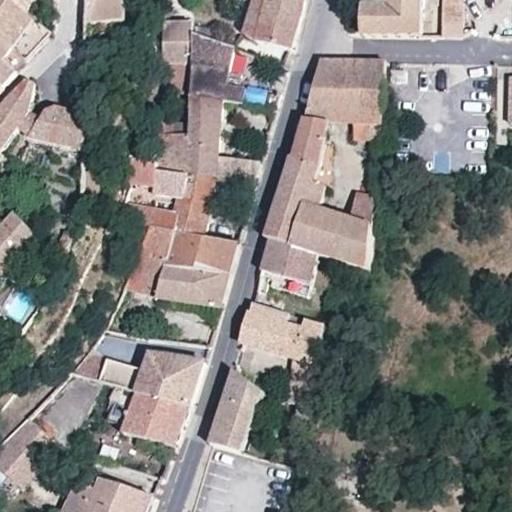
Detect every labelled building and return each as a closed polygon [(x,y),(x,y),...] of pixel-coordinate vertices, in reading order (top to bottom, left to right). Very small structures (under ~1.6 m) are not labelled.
[(23,50),(36,62),(63,36),(37,16),(13,0),(0,0),(0,29),(1,29),(23,50)] [(13,0),(37,16),(48,0),(13,0)] [(92,0),(92,24),(125,25),(124,0),(92,0)] [(300,25),(306,0),(255,0),(246,33),(260,46),(293,53),(300,25)] [(433,10),(438,9),(438,0),(366,0),(367,39),(424,40),(425,14),(432,14),(433,10)] [(447,9),(446,41),(463,41),(463,9),(447,9)] [(192,24),(192,31),(209,38),(211,29),(193,22),(192,24)] [(160,25),(160,56),(189,57),(192,31),(192,24),(160,25)] [(0,69),(11,60),(23,50),(1,29),(0,29),(0,69)] [(192,31),(189,57),(187,92),(187,94),(224,101),(245,105),(248,90),(236,88),(237,76),(228,74),(232,59),(250,65),(254,58),(209,38),(192,31)] [(26,73),(36,62),(23,50),(11,60),(26,73)] [(189,57),(160,56),(158,91),(187,92),(189,57)] [(26,73),(11,60),(0,69),(0,77),(7,84),(10,88),(26,73)] [(314,99),(307,122),(334,123),(358,124),(387,125),(387,88),(388,64),(323,63),(314,99)] [(392,72),(392,83),(407,83),(406,72),(392,72)] [(0,98),(3,96),(10,88),(7,84),(0,77),(0,98)] [(24,127),(35,113),(38,109),(40,101),(37,99),(43,83),(35,79),(9,110),(7,109),(0,115),(0,136),(10,146),(24,127)] [(75,112),(91,118),(91,103),(91,91),(80,88),(75,112)] [(156,171),(217,181),(232,184),(257,188),(262,166),(220,158),(224,101),(187,94),(184,131),(174,130),(176,117),(167,117),(167,111),(158,111),(156,162),(156,171)] [(270,96),(267,109),(278,111),(281,98),(270,96)] [(47,118),(38,136),(37,137),(89,150),(90,144),(91,118),(75,112),(63,108),(49,114),(47,118)] [(31,131),(38,136),(47,118),(40,115),(35,113),(24,127),(31,131)] [(334,123),(307,122),(297,160),(294,159),(268,241),(275,243),(324,258),(345,264),(372,271),(379,200),(358,194),(353,218),(326,211),(333,188),(320,183),(326,164),(334,123)] [(387,125),(358,124),(357,139),(375,139),(375,146),(385,146),(387,125)] [(0,154),(10,146),(0,136),(0,159),(1,159),(0,158),(0,154)] [(128,154),(122,182),(155,189),(156,171),(156,162),(128,154)] [(154,231),(167,234),(206,240),(217,181),(156,171),(155,189),(155,195),(183,200),(180,219),(117,210),(115,225),(154,231)] [(0,274),(6,268),(37,233),(18,214),(3,230),(1,226),(0,226),(0,274)] [(125,290),(157,297),(167,234),(154,231),(125,290)] [(167,234),(157,297),(223,310),(230,287),(240,247),(206,240),(167,234)] [(267,272),(316,286),(324,258),(275,243),(267,272)] [(314,292),(316,286),(267,272),(265,279),(314,292)] [(294,360),(321,366),(325,339),(326,327),(305,321),(303,328),(287,324),(289,317),(257,307),(254,316),(252,315),(243,344),(245,346),(294,360)] [(106,386),(111,365),(92,352),(72,377),(106,386)] [(136,394),(201,412),(214,367),(156,359),(149,376),(111,365),(106,386),(110,387),(118,390),(136,394)] [(287,401),(302,404),(315,406),(321,366),(294,360),(287,401)] [(233,385),(216,446),(250,455),(269,395),(265,392),(237,373),(233,385)] [(29,421),(65,453),(77,456),(110,387),(106,386),(72,377),(29,421)] [(136,394),(118,390),(114,406),(119,408),(115,424),(123,425),(121,435),(186,452),(198,420),(201,412),(136,394)] [(315,406),(302,404),(297,428),(311,429),(315,406)] [(0,466),(26,488),(24,495),(26,499),(65,453),(29,421),(0,449),(0,466)] [(0,474),(24,495),(26,488),(0,466),(0,474)] [(78,485),(64,511),(153,511),(158,501),(105,484),(99,496),(78,485)]
